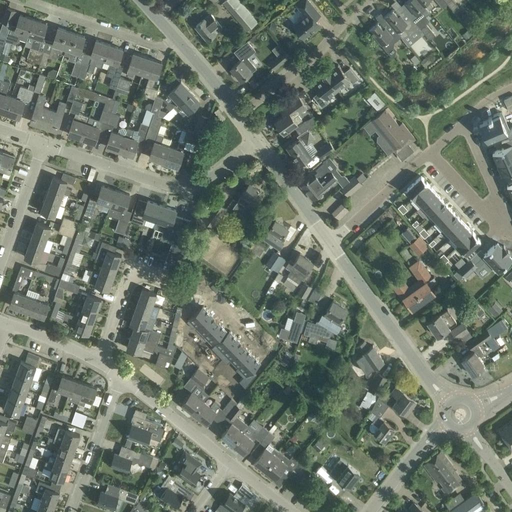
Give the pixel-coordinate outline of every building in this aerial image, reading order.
[(239,0),(224,0),(222,2),(247,31),(258,21),(239,0)] [(314,6),(309,0),(302,0),(296,5),(304,15),(293,25),(303,37),(314,28),(316,30),(321,25),(309,11),(314,6)] [(405,0),(404,0),(405,1),(411,8),(416,14),(417,16),(423,12),(426,15),(430,12),(430,11),(429,9),(420,0),(405,0)] [(420,0),(429,9),(433,6),(428,0),(420,0)] [(436,0),(442,7),(447,3),(453,10),(447,3),(444,0),(436,0)] [(444,0),(447,3),(453,10),(458,5),(453,0),(444,0)] [(3,22),(10,24),(15,10),(8,8),(3,22)] [(388,22),(389,21),(401,36),(403,38),(409,33),(410,34),(417,29),(420,32),(422,31),(420,28),(416,23),(404,9),(399,13),(400,14),(398,16),(393,9),(384,16),(388,22)] [(207,39),(215,33),(216,32),(215,32),(222,26),(211,13),(204,19),(204,18),(196,25),(207,39)] [(20,39),(26,41),(28,34),(33,18),(20,14),(15,29),(9,27),(6,37),(5,40),(15,44),(19,41),(20,39)] [(31,47),(27,59),(40,63),(44,50),(38,48),(39,45),(41,38),(42,38),(44,32),(47,23),(33,18),(28,34),(35,36),(31,47)] [(389,21),(388,22),(383,26),(384,27),(383,28),(378,22),(369,29),(381,44),(387,51),(394,46),(394,42),(401,36),(389,21)] [(422,31),(429,40),(435,35),(426,23),(420,28),(422,31)] [(44,50),(40,63),(46,65),(49,57),(56,59),(58,52),(64,54),(71,31),(58,27),(53,43),(59,45),(58,48),(52,46),(50,52),(44,50)] [(466,38),(471,33),(467,29),(462,33),(466,38)] [(71,31),(64,54),(69,55),(68,59),(73,61),(75,62),(75,61),(82,63),(85,54),(86,52),(80,50),(85,35),(71,31)] [(98,56),(104,59),(109,44),(96,39),(91,54),(89,62),(95,64),(98,56)] [(241,58),(231,67),(236,73),(235,74),(239,79),(241,78),(242,79),(254,69),(255,67),(252,64),(253,64),(250,60),(247,57),(248,56),(255,50),(247,40),(234,50),(241,58)] [(109,44),(104,59),(111,61),(106,74),(112,76),(113,74),(114,74),(122,48),(109,44)] [(269,62),(275,69),(290,56),(285,49),(269,62)] [(9,55),(2,52),(0,57),(0,58),(7,61),(9,55)] [(135,70),(142,72),(148,57),(133,52),(128,67),(126,74),(133,76),(135,70)] [(430,61),(426,56),(421,61),(426,65),(430,61)] [(152,87),(153,83),(154,83),(156,77),(157,77),(162,61),(148,57),(142,72),(150,74),(147,81),(146,85),(143,95),(155,99),(156,95),(158,89),(152,87)] [(71,73),(78,76),(82,63),(75,61),(75,62),(71,73)] [(82,63),(78,76),(85,78),(89,65),(82,63)] [(329,71),(325,74),(338,90),(350,80),(352,83),(358,78),(350,67),(344,71),(338,64),(337,64),(338,65),(329,71)] [(58,70),(53,68),(48,71),(47,75),(55,78),(58,70)] [(411,80),(416,75),(411,70),(406,74),(411,80)] [(34,90),(40,92),(46,75),(40,73),(36,86),(34,90)] [(112,76),(109,86),(116,88),(120,76),(114,74),(113,74),(112,76)] [(313,83),(313,84),(319,91),(313,96),(322,107),(328,102),(326,99),(338,90),(325,74),(322,76),(322,77),(314,84),(313,83)] [(127,94),(128,90),(132,80),(120,76),(116,88),(115,90),(127,94)] [(0,110),(6,112),(11,96),(6,94),(10,81),(0,78),(0,110)] [(170,92),(164,99),(168,103),(166,105),(170,110),(173,107),(190,90),(181,80),(176,84),(172,80),(165,87),(169,91),(170,92)] [(72,84),(70,89),(67,99),(73,101),(73,99),(78,86),(72,84)] [(11,96),(6,112),(19,116),(22,107),(24,100),(24,98),(31,100),(34,90),(28,87),(21,85),(16,97),(11,96)] [(96,92),(79,86),(77,93),(94,99),(96,92)] [(179,110),(184,116),(188,112),(200,101),(190,90),(173,107),(178,111),(179,110)] [(375,91),(368,98),(378,109),(385,103),(375,91)] [(30,120),(44,125),(49,108),(42,106),(45,96),(39,94),(30,120)] [(156,95),(155,99),(153,103),(151,110),(158,113),(163,98),(156,95)] [(298,95),(280,108),(280,109),(282,108),(286,113),(275,120),(283,132),(298,122),(302,119),(298,114),(307,107),(298,95)] [(68,133),(82,137),(89,116),(79,112),(82,102),(73,99),(73,101),(70,110),(75,112),(74,118),(73,118),(68,133)] [(57,129),(60,120),(66,103),(60,101),(56,111),(49,108),(44,125),(57,129)] [(120,115),(116,113),(117,107),(113,106),(112,112),(108,123),(116,126),(120,115)] [(218,107),(214,110),(221,120),(225,117),(218,107)] [(370,120),(363,126),(365,128),(370,134),(375,129),(379,134),(377,135),(377,140),(388,154),(393,150),(396,154),(397,153),(402,159),(413,150),(409,144),(416,138),(402,122),(401,123),(401,122),(398,125),(385,108),(384,108),(383,107),(371,118),(372,119),(371,120),(370,120)] [(99,120),(108,123),(112,112),(103,109),(99,120)] [(490,118),(479,123),(487,140),(506,131),(509,138),(511,136),(511,126),(509,128),(501,111),(489,116),(490,118)] [(153,113),(149,125),(148,128),(158,132),(163,117),(153,113)] [(200,115),(194,131),(202,134),(208,117),(200,115)] [(89,116),(82,137),(95,142),(100,127),(94,125),(96,118),(89,116)] [(312,116),(295,128),(299,134),(307,128),(316,123),(312,116)] [(146,136),(148,128),(149,125),(141,122),(137,133),(146,136)] [(106,146),(120,150),(127,127),(127,128),(123,127),(119,129),(118,133),(111,131),(106,146)] [(138,140),(132,138),(135,130),(127,127),(120,150),(133,155),(138,140)] [(294,141),(286,147),(299,165),(307,159),(312,156),(304,145),(306,144),(315,138),(309,129),(308,130),(307,128),(299,134),(297,135),(299,138),(294,141)] [(187,130),(184,139),(199,145),(202,135),(187,130)] [(149,156),(163,161),(169,145),(171,139),(163,136),(164,136),(157,133),(155,140),(149,156)] [(498,150),(492,152),(497,163),(511,156),(511,136),(504,140),(502,141),(504,147),(498,150)] [(185,143),(179,141),(177,148),(169,145),(163,161),(178,166),(185,143)] [(321,159),(335,149),(329,141),(316,150),(321,159)] [(3,152),(0,159),(0,168),(4,170),(2,176),(10,178),(12,172),(10,172),(15,156),(3,152)] [(318,171),(301,185),(313,199),(323,190),(324,191),(331,185),(333,185),(337,182),(337,181),(337,180),(338,179),(337,178),(341,174),(336,169),(337,165),(329,156),(323,161),(323,162),(316,169),(318,171)] [(511,156),(497,163),(502,174),(511,169),(511,156)] [(53,176),(49,187),(63,192),(69,194),(71,188),(65,186),(67,181),(73,183),(76,176),(63,172),(61,178),(53,176)] [(361,185),(360,183),(366,177),(362,172),(355,177),(354,176),(341,187),(348,195),(361,185)] [(415,181),(406,189),(414,198),(415,197),(429,185),(429,184),(421,176),(421,175),(415,181)] [(242,194),(236,202),(249,212),(255,204),(263,192),(250,183),(241,194),(242,194)] [(87,206),(85,212),(94,215),(97,208),(101,210),(108,212),(111,204),(116,189),(102,185),(97,199),(90,197),(87,206)] [(429,185),(415,197),(422,205),(436,192),(429,185)] [(49,187),(45,198),(59,204),(63,192),(49,187)] [(111,204),(108,212),(115,214),(122,216),(125,208),(127,203),(130,194),(116,189),(111,204)] [(436,192),(422,205),(429,213),(443,200),(436,192)] [(55,215),(59,204),(45,198),(41,210),(55,215)] [(226,207),(215,199),(202,217),(213,226),(226,207)] [(147,216),(157,219),(162,205),(148,200),(144,212),(135,209),(131,220),(144,224),(147,216)] [(443,200),(429,213),(437,221),(450,208),(443,200)] [(342,201),(332,211),(339,219),(349,209),(342,201)] [(77,210),(82,212),(84,205),(76,202),(73,208),(77,210)] [(157,219),(154,227),(164,231),(177,235),(182,237),(187,239),(192,220),(183,217),(175,214),(176,210),(162,205),(157,219)] [(450,208),(437,221),(444,228),(457,216),(450,208)] [(61,224),(75,229),(78,221),(64,216),(61,224)] [(457,216),(444,228),(451,236),(465,224),(457,216)] [(128,221),(119,218),(115,230),(124,233),(128,221)] [(259,233),(280,247),(284,240),(281,238),(288,227),(275,218),(271,225),(264,220),(259,233)] [(51,226),(46,225),(37,221),(33,233),(47,238),(51,226)] [(65,244),(69,246),(75,229),(61,224),(58,232),(68,235),(65,244)] [(465,224),(451,236),(458,244),(472,231),(465,224)] [(409,244),(418,254),(428,245),(419,235),(417,237),(408,226),(402,231),(411,242),(409,244)] [(91,231),(89,236),(99,239),(101,234),(91,231)] [(456,246),(468,259),(476,252),(472,247),(480,240),(472,231),(458,244),(456,246)] [(28,244),(43,249),(47,238),(33,233),(28,244)] [(177,235),(168,262),(176,265),(181,263),(187,239),(182,237),(177,235)] [(257,237),(251,247),(260,254),(267,244),(257,237)] [(471,258),(459,268),(466,276),(476,266),(478,268),(485,262),(490,267),(492,265),(499,272),(508,263),(507,262),(511,256),(511,255),(508,252),(510,250),(504,244),(503,246),(498,241),(475,262),(471,258)] [(39,261),(43,249),(28,244),(24,256),(39,261)] [(96,258),(103,261),(117,266),(122,254),(100,246),(96,258)] [(67,261),(71,262),(76,251),(71,249),(67,261)] [(274,251),(266,264),(278,272),(286,259),(274,251)] [(289,261),(285,266),(291,270),(288,275),(299,282),(302,278),(303,279),(308,272),(307,271),(313,261),(300,252),(294,260),(293,262),(290,259),(289,261)] [(45,270),(59,275),(65,258),(60,256),(57,265),(48,262),(45,270)] [(402,279),(394,285),(401,295),(404,293),(405,296),(411,304),(410,305),(412,308),(434,292),(429,286),(432,284),(432,285),(437,282),(433,276),(429,279),(427,276),(429,275),(419,260),(410,266),(421,281),(423,283),(410,292),(409,290),(409,289),(402,279)] [(61,278),(72,282),(74,276),(70,274),(72,270),(75,271),(77,265),(71,263),(71,262),(67,261),(61,278)] [(99,272),(113,277),(117,266),(103,261),(99,272)] [(32,278),(33,274),(35,269),(21,264),(13,287),(18,289),(23,275),(32,278)] [(35,269),(33,274),(45,278),(46,273),(35,269)] [(113,277),(99,272),(89,269),(88,273),(90,274),(88,281),(96,284),(100,285),(102,286),(109,289),(113,277)] [(279,272),(275,279),(279,281),(283,275),(279,272)] [(61,278),(58,285),(63,287),(77,292),(80,284),(72,282),(61,278)] [(304,282),(297,294),(304,298),(305,298),(310,288),(311,286),(304,282)] [(138,300),(152,305),(157,293),(142,288),(138,300)] [(9,305),(21,309),(26,295),(14,290),(9,305)] [(79,298),(85,299),(83,305),(97,310),(101,299),(81,291),(79,298)] [(21,309),(32,313),(37,299),(26,295),(21,309)] [(37,299),(32,313),(44,317),(49,303),(44,301),(37,299)] [(307,319),(303,332),(310,335),(311,331),(328,337),(334,329),(337,330),(341,324),(339,322),(347,308),(333,299),(328,308),(325,311),(326,311),(325,313),(322,311),(318,318),(320,320),(316,326),(313,325),(314,321),(307,319)] [(148,316),(152,305),(138,300),(134,311),(148,316)] [(502,309),(495,302),(488,309),(495,316),(502,309)] [(78,304),(74,315),(79,316),(79,317),(93,322),(97,310),(83,305),(78,304)] [(202,306),(186,322),(194,330),(196,328),(210,314),(202,306)] [(437,335),(445,330),(456,322),(446,308),(428,322),(437,335)] [(282,326),(279,335),(298,341),(301,331),(303,332),(307,319),(305,318),(307,312),(298,309),(295,318),(289,316),(285,327),(282,326)] [(62,317),(77,322),(75,328),(89,333),(93,322),(79,317),(79,316),(64,311),(62,317)] [(130,322),(135,324),(149,329),(144,327),(148,316),(134,311),(130,322)] [(210,314),(196,328),(203,336),(218,322),(210,314)] [(503,319),(488,327),(492,333),(506,324),(503,319)] [(218,322),(203,336),(211,344),(225,330),(218,322)] [(451,330),(456,338),(467,330),(462,323),(451,330)] [(135,324),(131,335),(145,341),(151,343),(155,331),(149,329),(135,324)] [(474,351),(462,359),(473,374),(485,366),(478,356),(483,352),(478,345),(491,336),(487,330),(468,343),(474,351)] [(229,331),(211,348),(219,356),(222,353),(237,339),(229,331)] [(131,335),(127,347),(141,352),(142,348),(153,352),(156,344),(151,343),(145,341),(131,335)] [(176,345),(175,345),(173,344),(174,338),(169,337),(166,348),(174,351),(176,345)] [(237,339),(222,353),(230,361),(244,347),(237,339)] [(373,367),(375,366),(383,360),(373,345),(369,347),(364,340),(356,346),(362,355),(359,357),(363,364),(369,360),(373,367)] [(244,347),(230,361),(237,369),(252,355),(244,347)] [(169,368),(172,359),(173,356),(174,351),(166,348),(165,353),(160,351),(155,363),(169,368)] [(175,364),(181,367),(187,352),(181,350),(175,364)] [(16,372),(32,378),(36,365),(40,356),(29,351),(25,361),(21,360),(16,372)] [(237,369),(236,370),(243,378),(260,363),(252,355),(237,369)] [(289,362),(281,355),(277,359),(286,367),(289,362)] [(400,375),(404,368),(398,364),(394,372),(400,375)] [(198,367),(191,376),(202,385),(209,376),(198,367)] [(28,390),(32,378),(16,372),(12,384),(28,390)] [(377,372),(368,389),(379,395),(381,390),(388,378),(377,372)] [(58,389),(69,393),(74,378),(62,374),(59,383),(54,381),(48,399),(54,401),(58,389)] [(67,398),(78,403),(85,383),(74,378),(69,393),(67,398)] [(397,386),(389,396),(381,390),(379,395),(378,396),(378,397),(388,405),(391,407),(394,404),(406,412),(415,400),(404,392),(409,385),(400,379),(395,385),(397,386)] [(85,383),(78,403),(84,405),(86,400),(91,402),(97,387),(85,383)] [(8,396),(23,402),(28,390),(12,384),(8,396)] [(283,390),(287,393),(292,388),(287,384),(283,390)] [(192,391),(188,395),(182,403),(194,412),(204,401),(209,394),(203,389),(202,389),(197,385),(192,391)] [(371,410),(378,397),(378,396),(367,390),(360,404),(371,410)] [(23,402),(8,396),(3,408),(19,414),(23,402)] [(394,427),(386,421),(384,419),(384,420),(380,417),(388,405),(378,397),(371,410),(377,415),(372,421),(379,426),(374,432),(385,440),(394,427)] [(231,398),(228,402),(221,410),(227,415),(236,404),(237,402),(231,398)] [(206,422),(212,414),(216,410),(215,410),(220,404),(215,399),(210,406),(204,401),(194,412),(206,422)] [(233,420),(222,434),(233,443),(243,431),(248,424),(242,419),(237,415),(242,408),(241,408),(236,404),(227,415),(233,420)] [(69,407),(66,415),(62,413),(60,418),(71,422),(73,417),(76,409),(69,407)] [(317,416),(312,412),(308,417),(313,421),(317,416)] [(146,443),(148,436),(158,439),(161,429),(159,429),(161,424),(134,414),(131,420),(133,421),(133,422),(135,423),(130,437),(146,443)] [(38,419),(27,415),(24,422),(35,426),(38,419)] [(83,426),(85,422),(73,417),(71,422),(83,426)] [(0,432),(3,434),(6,427),(14,430),(17,421),(8,418),(7,422),(0,418),(0,432)] [(511,421),(500,431),(511,446),(511,421)] [(32,433),(35,426),(24,422),(22,429),(32,433)] [(254,460),(264,469),(279,450),(269,442),(275,435),(272,432),(277,425),(274,423),(269,430),(262,438),(260,441),(252,451),(258,455),(254,460)] [(170,434),(172,427),(167,425),(164,432),(170,434)] [(256,437),(260,441),(262,438),(269,430),(263,425),(258,432),(254,428),(248,435),(243,431),(233,443),(244,452),(256,437)] [(54,438),(76,446),(80,434),(58,426),(54,438)] [(3,434),(0,432),(0,446),(7,449),(11,436),(3,434)] [(32,443),(37,445),(41,433),(36,432),(32,443)] [(176,436),(172,442),(180,448),(184,442),(176,436)] [(322,453),(330,445),(321,436),(313,445),(322,453)] [(52,444),(59,447),(58,452),(72,457),(76,446),(54,438),(52,444)] [(24,441),(20,453),(25,455),(29,443),(24,441)] [(28,455),(33,456),(37,445),(32,443),(28,455)] [(108,464),(118,467),(128,471),(131,462),(133,463),(137,461),(150,466),(154,456),(142,452),(131,448),(129,448),(124,445),(122,445),(123,446),(120,455),(114,453),(110,464),(108,464)] [(185,450),(179,459),(184,462),(177,472),(191,482),(198,472),(195,469),(200,461),(185,450)] [(279,450),(264,469),(275,477),(279,472),(286,478),(293,468),(288,464),(291,460),(279,450)] [(423,464),(437,482),(439,481),(443,486),(441,487),(446,493),(462,480),(450,469),(453,467),(441,450),(423,464)] [(14,459),(17,460),(22,462),(25,455),(20,453),(17,452),(14,459)] [(58,452),(54,463),(54,464),(68,469),(72,457),(58,452)] [(33,456),(28,455),(23,468),(37,473),(38,469),(29,466),(33,456)] [(335,464),(330,471),(334,473),(338,477),(349,486),(359,473),(340,458),(335,464)] [(44,467),(42,472),(49,475),(54,477),(64,480),(68,469),(54,464),(54,463),(46,461),(44,467)] [(316,471),(328,482),(333,476),(322,465),(316,471)] [(16,489),(20,490),(27,473),(35,476),(37,473),(23,468),(16,489)] [(11,478),(17,480),(19,472),(13,470),(11,478)] [(163,486),(158,493),(158,495),(160,496),(169,502),(174,506),(174,505),(181,496),(181,495),(178,493),(183,485),(183,484),(177,480),(168,474),(168,475),(165,479),(161,485),(163,486)] [(17,480),(11,478),(8,485),(14,487),(17,480)] [(41,498),(56,503),(60,491),(49,488),(51,484),(39,480),(36,489),(43,492),(41,498)] [(140,494),(129,490),(110,483),(106,492),(102,491),(98,503),(114,509),(118,497),(135,503),(140,494)] [(243,484),(240,488),(235,496),(231,493),(223,504),(231,509),(234,511),(238,511),(247,500),(251,503),(254,500),(256,501),(258,497),(243,484)] [(12,500),(16,502),(20,490),(16,489),(12,500)] [(0,490),(0,495),(1,496),(0,500),(0,505),(6,507),(11,494),(0,490)] [(476,491),(468,497),(447,511),(483,511),(489,508),(476,491)] [(161,511),(156,508),(141,497),(135,506),(143,511),(161,511)] [(37,509),(45,511),(52,511),(56,503),(41,498),(37,509)] [(8,511),(12,511),(15,506),(20,508),(21,504),(16,502),(12,500),(8,511)]
